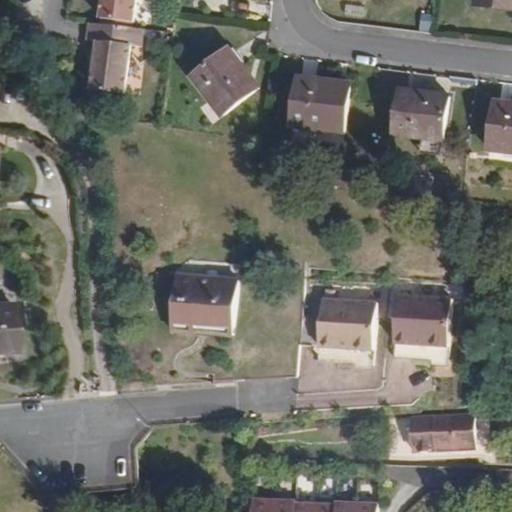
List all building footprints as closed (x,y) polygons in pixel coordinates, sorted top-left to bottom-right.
[(105,0),(105,1),(102,1),(100,26),(134,29),(135,0),(105,0)] [(133,35),(134,29),(100,26),(99,33),(133,35)] [(125,102),(130,53),(140,54),(142,37),(133,35),(99,33),(88,31),(86,49),(92,50),(98,50),(96,73),(95,73),(92,99),(125,102)] [(256,87),(224,46),(188,74),(221,115),(256,87)] [(96,73),(98,50),(92,50),(89,73),(95,73),(96,73)] [(414,77),(415,89),(437,89),(436,76),(414,77)] [(347,131),(353,83),(301,77),(295,126),(347,131)] [(446,140),(451,97),(403,91),(397,134),(446,140)] [(511,152),(511,104),(499,103),(493,151),(511,152)] [(237,332),(241,285),(179,279),(174,335),(196,338),(197,329),(237,332)] [(399,297),(395,360),(432,362),(432,368),(450,369),(454,300),(399,297)] [(324,300),(319,363),(356,365),(356,370),(375,372),(379,304),(324,300)] [(0,353),(17,352),(14,306),(0,306),(0,353)] [(236,341),(237,332),(197,329),(196,338),(236,341)] [(482,371),(471,371),(471,382),(482,382),(482,371)] [(480,451),(478,413),(417,416),(418,453),(480,451)] [(491,450),(490,413),(478,413),(480,451),(491,450)] [(511,509),(511,503),(472,498),(471,511),(495,511),(496,508),(511,509)] [(376,511),(377,505),(335,503),(335,506),(290,505),(291,501),(249,500),(248,511),(376,511)]
